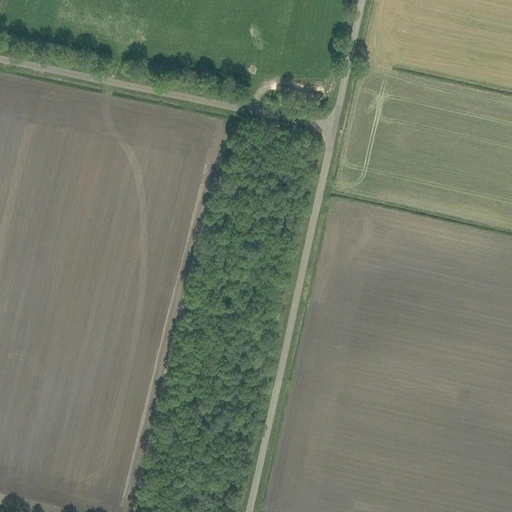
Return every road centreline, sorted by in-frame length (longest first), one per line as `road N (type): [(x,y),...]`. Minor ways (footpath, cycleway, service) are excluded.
road 1 (unclassified): [(249,511),(333,128)]
road 2 (unclassified): [(333,128),(0,59)]
road 3 (unclassified): [(333,128),(361,0)]
